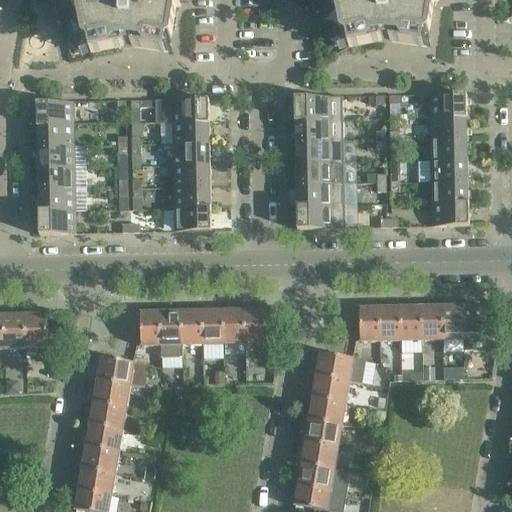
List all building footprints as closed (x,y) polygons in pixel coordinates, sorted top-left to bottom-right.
[(171,38),(176,8),(181,7),(180,6),(191,5),(187,0),(68,0),(63,8),(74,8),(73,9),(79,10),(84,40),(85,40),(81,57),(91,54),(91,55),(120,49),(124,50),(127,50),(131,50),(134,50),(136,49),(165,53),(165,52),(175,56),(170,38),(171,38)] [(429,33),(434,3),(439,2),(439,0),(449,0),(448,0),(323,0),(321,3),(332,3),(331,4),(337,5),(343,35),(339,52),(349,49),(349,50),(378,44),(382,45),(385,45),(389,45),(392,44),(394,44),(423,48),(423,47),(433,50),(428,33),(429,33)] [(467,119),(467,96),(431,97),(431,120),(467,119)] [(398,106),(398,97),(389,98),(389,106),(398,106)] [(385,107),(384,98),(376,98),(376,107),(385,107)] [(331,122),(331,99),(295,100),(295,122),(331,122)] [(209,124),(209,101),(173,102),(173,125),(209,124)] [(127,112),(127,103),(118,103),(118,112),(127,112)] [(140,111),(140,103),(131,103),(131,111),(140,111)] [(74,127),(73,104),(37,105),(37,128),(74,127)] [(468,140),(467,119),(431,120),(432,141),(468,140)] [(332,143),(331,122),(295,122),(296,144),(332,143)] [(210,146),(209,124),(173,125),(174,146),(210,146)] [(74,148),(74,127),(37,128),(38,149),(74,148)] [(385,142),(385,133),(376,134),(377,142),(385,142)] [(399,142),(399,133),(390,133),(390,142),(399,142)] [(141,147),(141,138),(132,138),(132,147),(141,147)] [(127,147),(127,139),(118,139),(119,148),(127,147)] [(468,162),(468,140),(432,141),(432,163),(468,162)] [(386,151),(385,142),(377,142),(377,151),(386,151)] [(399,151),(399,142),(390,142),(390,151),(399,151)] [(332,165),(332,143),(296,144),(296,166),(332,165)] [(210,167),(210,146),(174,146),(174,168),(210,167)] [(128,156),(127,147),(119,148),(119,156),(128,156)] [(141,156),(141,147),(132,147),(132,156),(141,156)] [(74,170),(74,148),(38,149),(38,171),(74,170)] [(468,184),(468,162),(432,163),(432,184),(468,184)] [(333,186),(332,165),(296,166),(297,187),(333,186)] [(211,189),(210,167),(174,168),(175,190),(211,189)] [(75,192),(74,170),(38,171),(39,192),(75,192)] [(400,185),(400,176),(391,177),(391,185),(400,185)] [(386,185),(386,177),(377,177),(377,185),(386,185)] [(142,190),(142,181),(133,182),(133,190),(142,190)] [(128,191),(128,182),(119,182),(119,191),(128,191)] [(469,205),(468,184),(432,184),(433,206),(469,205)] [(386,194),(386,185),(377,185),(378,194),(386,194)] [(400,194),(400,185),(391,185),(391,194),(400,194)] [(333,208),(333,186),(297,187),(297,209),(333,208)] [(211,210),(211,189),(175,190),(175,211),(211,210)] [(142,199),(142,190),(133,190),(133,199),(142,199)] [(128,199),(128,191),(119,191),(120,199),(128,199)] [(75,213),(75,192),(39,192),(39,214),(75,213)] [(469,228),(469,205),(433,206),(433,229),(469,228)] [(334,231),(333,208),(297,209),(297,231),(334,231)] [(212,233),(211,210),(175,211),(176,234),(212,233)] [(76,236),(75,213),(39,214),(40,237),(76,236)] [(389,230),(389,221),(381,221),(381,230),(389,230)] [(398,229),(398,221),(389,221),(389,230),(398,229)] [(132,235),(131,226),(123,226),(123,235),(132,235)] [(140,235),(140,226),(131,226),(132,235),(140,235)] [(464,342),(464,308),(443,309),(443,342),(464,342)] [(486,341),(485,308),(464,308),(464,342),(486,341)] [(402,343),(401,309),(380,310),(380,343),(402,343)] [(422,342),(422,309),(401,309),(402,343),(422,342)] [(443,342),(443,309),(422,309),(422,342),(443,342)] [(380,343),(380,310),(360,310),(360,311),(361,344),(380,343)] [(267,346),(266,312),(245,313),(246,346),(267,346)] [(204,347),(203,313),(182,314),(183,347),(204,347)] [(225,347),(224,313),(203,313),(204,347),(225,347)] [(246,346),(245,313),(224,313),(225,347),(246,346)] [(162,348),(161,314),(141,315),(142,348),(162,348)] [(183,347),(182,314),(161,314),(162,348),(183,347)] [(48,350),(47,316),(26,317),(26,350),(48,350)] [(26,350),(26,317),(5,317),(5,351),(26,350)] [(350,384),(354,361),(321,355),(317,378),(350,384)] [(131,388),(135,365),(102,359),(98,382),(131,388)] [(346,406),(350,384),(317,378),(313,400),(346,406)] [(127,410),(131,388),(98,382),(94,404),(127,410)] [(343,428),(346,406),(313,400),(309,422),(343,428)] [(123,432),(127,410),(94,404),(90,426),(123,432)] [(339,450),(343,428),(309,422),(306,444),(339,450)] [(120,454),(123,432),(90,426),(87,448),(120,454)] [(335,472),(339,450),(306,444),(302,466),(335,472)] [(116,476),(120,454),(87,448),(83,470),(116,476)] [(331,494),(335,472),(302,466),(298,488),(331,494)] [(112,498),(116,476),(83,470),(79,493),(112,498)] [(320,511),(328,511),(331,494),(298,488),(295,508),(320,511)] [(76,511),(109,511),(112,498),(79,493),(76,511)]
